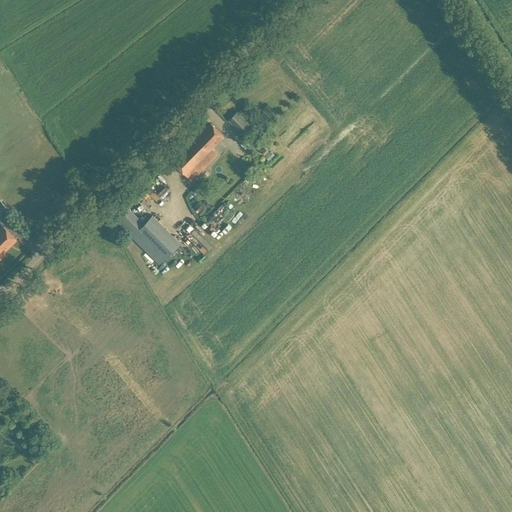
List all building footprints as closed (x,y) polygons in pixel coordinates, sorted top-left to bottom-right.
[(249,124),(244,118),(236,111),(228,120),(241,132),(249,124)] [(223,136),(218,130),(211,123),(197,137),(195,134),(171,159),(178,166),(192,181),(218,154),(212,147),(223,136)] [(0,218),(9,209),(0,200),(0,218)] [(152,215),(131,236),(159,264),(180,243),(152,215)] [(16,239),(9,232),(4,226),(0,230),(0,259),(5,254),(3,252),(16,239)]
